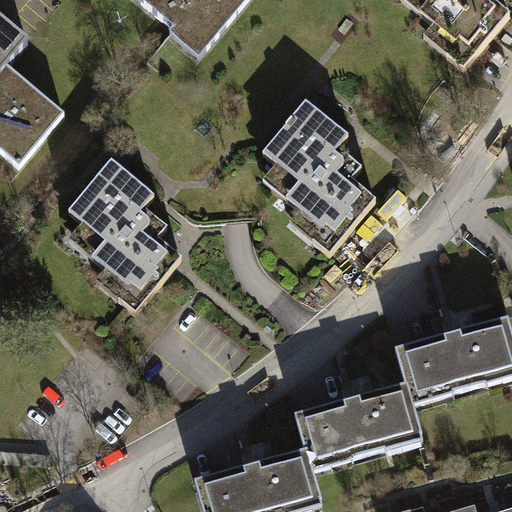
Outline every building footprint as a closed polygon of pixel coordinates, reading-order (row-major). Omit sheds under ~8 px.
[(201,62),(253,0),(135,0),(177,35),(174,39),(201,62)] [(422,0),(430,6),(420,18),(457,48),(447,60),(464,74),(511,19),(487,0),(422,0)] [(27,44),(0,20),(0,75),(7,68),(27,44)] [(65,118),(7,68),(0,75),(0,156),(2,155),(20,171),(65,118)] [(354,145),(308,108),(268,158),(303,186),(289,204),(301,214),(289,229),(333,264),(380,205),(357,186),(366,175),(344,157),(354,145)] [(157,203),(111,166),(71,215),(107,244),(92,262),(104,272),(92,286),(136,321),(183,263),(160,244),(169,232),(147,215),(157,203)] [(511,335),(509,324),(396,355),(406,390),(411,408),(511,379),(511,335)] [(406,390),(295,421),(305,456),(310,473),(421,443),(411,408),(406,390)] [(305,456),(193,488),(199,511),(308,511),(320,509),(310,473),(305,456)]
